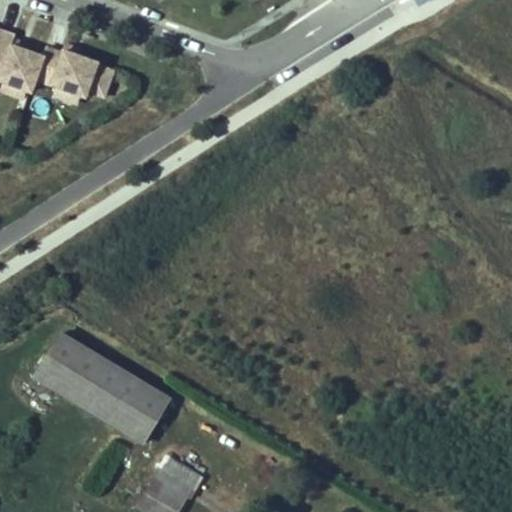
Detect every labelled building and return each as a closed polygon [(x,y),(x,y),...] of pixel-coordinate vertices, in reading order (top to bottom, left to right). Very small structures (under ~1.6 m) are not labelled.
[(102,96),(111,71),(94,65),(94,63),(79,58),(61,51),(60,53),(45,47),(41,57),(26,52),(10,46),(12,39),(13,36),(0,31),(0,81),(28,92),(33,79),(56,88),(78,96),(82,97),(84,90),(102,96)] [(28,45),(12,39),(10,46),(26,52),(28,45)] [(61,51),(79,58),(81,51),(63,44),(61,51)] [(78,96),(56,88),(52,97),(75,105),(78,96)] [(39,367),(147,433),(167,399),(59,334),(39,367)] [(147,433),(39,367),(32,378),(140,443),(147,433)] [(200,478),(167,459),(155,479),(188,499),(200,478)] [(180,511),(188,499),(155,479),(138,507),(147,511),(180,511)]
